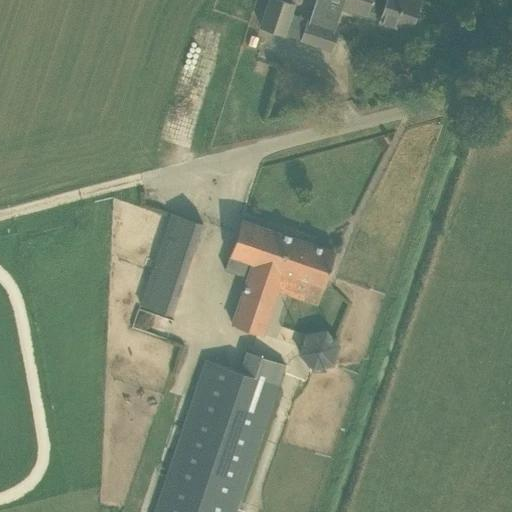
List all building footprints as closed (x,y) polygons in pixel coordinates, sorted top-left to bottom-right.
[(280,0),(268,0),(260,26),(283,34),(293,4),(280,0)] [(318,0),(366,16),(367,10),(381,15),(379,20),(394,25),(395,23),(410,28),(419,1),(415,0),(318,0)] [(331,50),(338,27),(308,17),(300,40),(331,50)] [(170,212),(139,305),(171,315),(202,223),(170,212)] [(323,286),(334,252),(308,243),(308,242),(241,219),(224,270),(243,276),(248,262),(252,264),(232,325),(261,335),(282,274),(296,278),(296,277),(323,286)] [(304,334),(297,354),(312,370),(332,365),(339,345),(324,329),(304,334)] [(154,511),(234,511),(285,364),(245,351),(238,371),(206,360),(154,511)]
